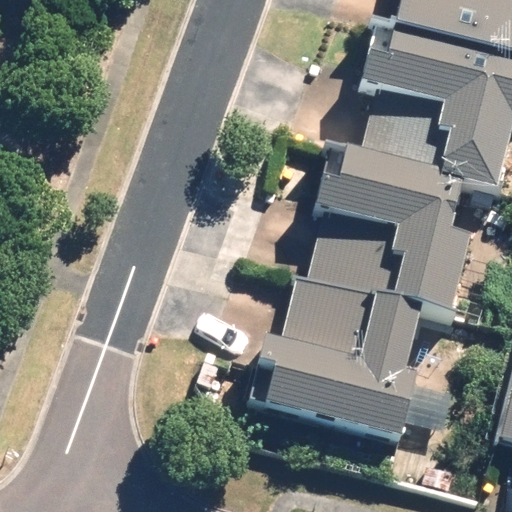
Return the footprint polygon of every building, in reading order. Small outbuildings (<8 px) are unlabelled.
[(511,0),(405,0),(397,33),(511,62),(511,0)] [(511,62),(397,33),(372,26),(356,90),(374,95),(355,168),(459,195),(483,201),(494,203),(511,134),(511,62)] [(435,321),(451,325),(471,245),(448,239),(459,195),(355,168),(337,163),(305,287),(420,317),(435,321)] [(272,418),(401,451),(420,377),(406,373),(420,317),(305,287),(272,418)] [(511,336),(484,447),(511,454),(511,336)]
